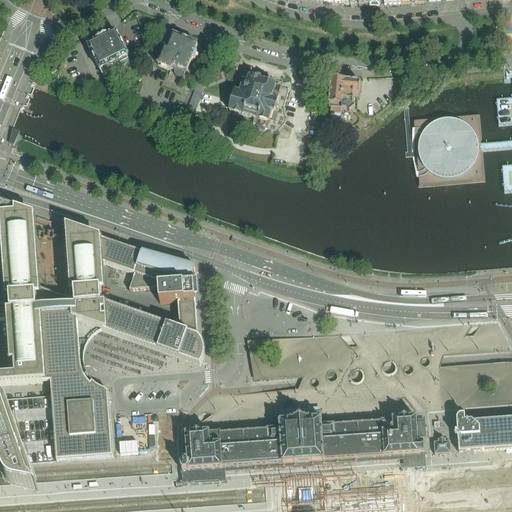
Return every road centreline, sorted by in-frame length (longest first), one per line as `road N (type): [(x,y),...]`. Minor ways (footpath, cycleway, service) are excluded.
road 1 (secondary): [(511,296),(361,295),(0,171)]
road 2 (secondary): [(0,190),(321,297),(406,309),(511,308)]
road 3 (residential): [(146,0),(273,47),(363,62),(456,56),(467,36),(449,18)]
road 4 (residential): [(449,18),(352,23),(254,0)]
